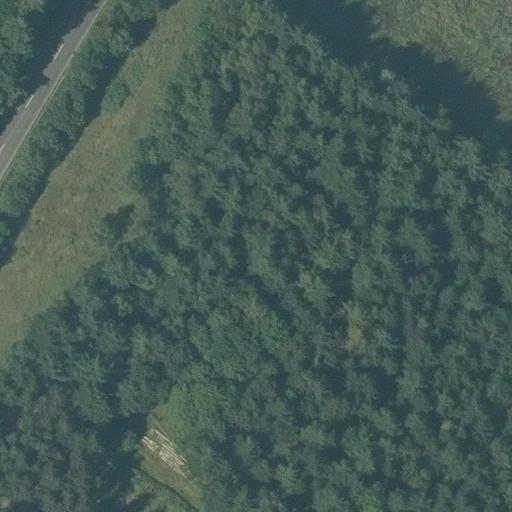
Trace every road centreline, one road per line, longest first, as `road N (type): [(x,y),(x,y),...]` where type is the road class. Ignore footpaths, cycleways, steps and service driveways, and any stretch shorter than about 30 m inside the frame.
road 1 (track): [(0,361),(198,511)]
road 2 (secondary): [(89,0),(0,153)]
